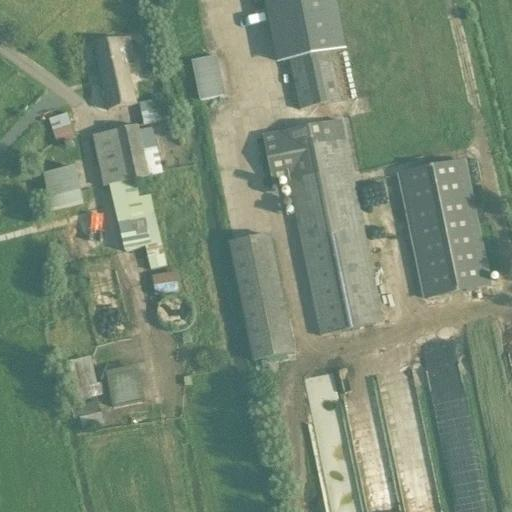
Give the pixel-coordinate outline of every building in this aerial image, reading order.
[(264,0),(277,65),(289,63),(331,55),(347,52),(337,0),(264,0)] [(130,39),(111,43),(116,65),(127,63),(135,62),(130,39)] [(111,43),(95,47),(109,113),(137,107),(127,63),(116,65),(111,43)] [(144,46),(146,57),(155,56),(153,45),(144,46)] [(300,112),(342,102),(331,55),(289,63),(300,112)] [(144,127),(172,121),(170,115),(161,116),(158,101),(140,105),(144,127)] [(341,122),(279,135),(279,133),(263,136),(272,185),(289,181),(321,338),(383,325),(341,122)] [(150,178),(144,153),(139,128),(94,138),(105,188),(110,187),(136,181),(150,178)] [(462,163),(401,176),(427,300),(488,287),(462,163)] [(140,198),(136,181),(110,187),(117,221),(127,253),(146,248),(148,257),(151,271),(168,268),(162,244),(154,213),(152,196),(140,198)] [(254,362),(296,355),(271,237),(230,245),(254,362)]
